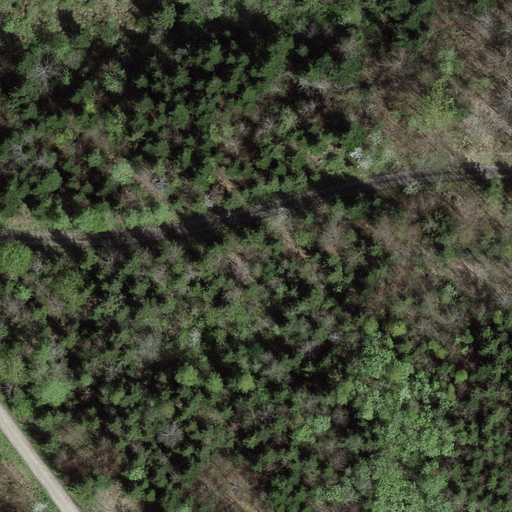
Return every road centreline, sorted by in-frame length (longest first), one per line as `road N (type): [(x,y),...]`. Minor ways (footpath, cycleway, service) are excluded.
road 1 (track): [(0,240),(127,239),(384,180),(511,176)]
road 2 (track): [(73,511),(0,409)]
